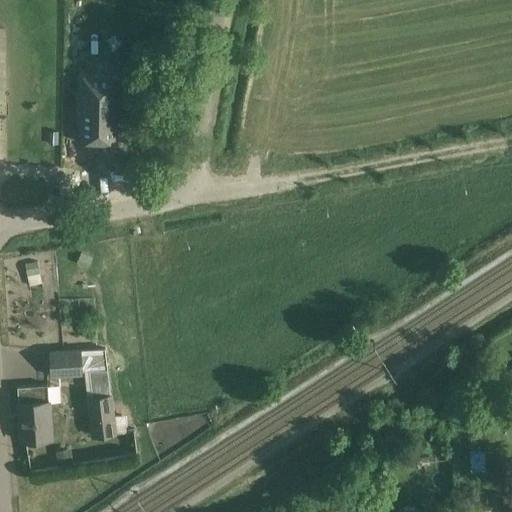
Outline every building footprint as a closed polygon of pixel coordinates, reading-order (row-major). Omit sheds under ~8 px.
[(77,76),(76,124),(79,124),(78,143),(116,144),(116,122),(119,122),(120,77),(77,76)] [(49,131),(48,144),(57,144),(57,132),(49,131)] [(107,372),(106,349),(50,351),(51,376),(107,372)] [(47,384),(17,387),(20,441),(50,439),(47,384)] [(110,395),(88,398),(92,436),(114,433),(110,395)] [(71,452),(56,454),(58,466),(73,463),(71,452)]
